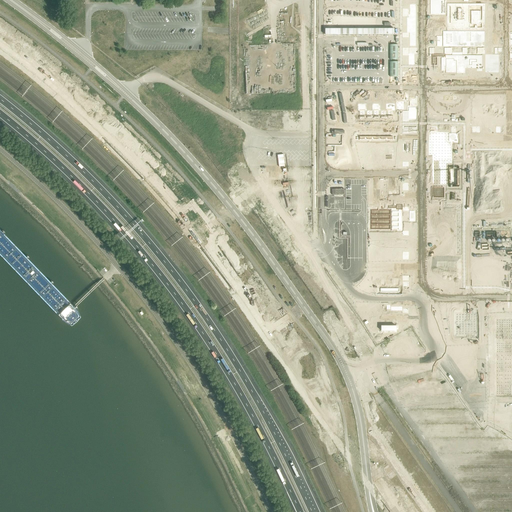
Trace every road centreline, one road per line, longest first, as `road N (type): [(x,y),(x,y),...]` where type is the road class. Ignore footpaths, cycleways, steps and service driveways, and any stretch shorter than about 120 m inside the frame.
road 1 (unclassified): [(373,511),(354,393),(285,280),(166,133),(9,0)]
road 2 (motorway): [(312,511),(251,389),(169,267),(76,166),(0,100)]
road 3 (motorway): [(0,113),(118,224),(199,327),(299,511)]
road 4 (unclassified): [(269,511),(161,322),(87,232),(0,149)]
